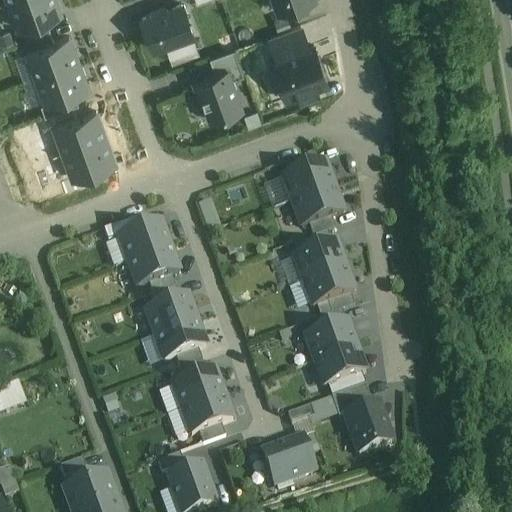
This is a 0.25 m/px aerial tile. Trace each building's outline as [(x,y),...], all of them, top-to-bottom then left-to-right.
[(15,0),(9,2),(19,29),(23,27),(46,19),(60,14),(55,0),(15,0)] [(274,0),(279,11),(309,0),(274,0)] [(182,4),(142,19),(154,50),(166,46),(167,50),(182,44),(181,41),(193,36),(182,4)] [(27,38),(50,30),(46,19),(23,27),(27,38)] [(270,36),(278,58),(308,47),(300,25),(270,36)] [(31,49),(54,41),(50,30),(27,38),(31,49)] [(31,49),(27,50),(37,77),(77,62),(68,36),(54,41),(31,49)] [(308,47),(278,58),(272,60),(286,98),(299,93),(301,97),(316,91),(315,88),(328,83),(314,45),(308,47)] [(229,67),(232,77),(243,74),(234,49),(211,57),(216,72),(229,67)] [(37,77),(46,104),(74,94),(87,89),(77,62),(37,77)] [(216,72),(191,81),(198,99),(201,98),(209,121),(244,109),(232,77),(229,67),(216,72)] [(78,105),(74,94),(46,104),(41,106),(45,117),(78,105)] [(51,126),(72,182),(118,165),(98,109),(51,126)] [(289,178),(311,170),(307,159),(285,167),(289,178)] [(289,178),(283,180),(292,206),(334,191),(324,165),(311,170),(289,178)] [(334,191),(292,206),(302,231),(308,229),(331,221),(343,216),(334,191)] [(215,201),(202,205),(212,233),(224,229),(215,201)] [(118,240),(140,232),(136,221),(104,232),(108,244),(118,240)] [(308,229),(312,241),(327,236),(335,233),(331,221),(308,229)] [(140,232),(118,240),(128,267),(170,252),(161,225),(140,232)] [(298,258),(331,246),(327,236),(312,241),(294,248),(298,258)] [(298,258),(294,260),(304,285),(345,271),(335,245),(331,246),(298,258)] [(170,252),(128,267),(137,291),(149,287),(172,279),(179,276),(170,252)] [(345,271),(304,285),(313,311),(317,310),(350,298),(354,296),(345,271)] [(153,298),(176,290),(172,279),(149,287),(153,298)] [(157,309),(180,301),(176,290),(153,298),(157,309)] [(157,309),(146,313),(155,340),(197,325),(187,298),(180,301),(157,309)] [(317,310),(321,321),(343,314),(354,309),(350,298),(317,310)] [(313,337),(347,325),(343,314),(321,321),(309,326),(313,337)] [(197,325),(155,340),(165,365),(176,361),(198,353),(206,351),(197,325)] [(313,337),(305,340),(315,365),(356,350),(347,325),(313,337)] [(356,350),(315,365),(324,391),(327,390),(361,378),(365,376),(356,350)] [(202,364),(198,353),(176,361),(180,372),(202,364)] [(213,372),(172,387),(182,413),(223,398),(213,372)] [(331,401),(365,389),(361,378),(327,390),(331,401)] [(344,418),(372,408),(365,389),(331,401),(339,421),(344,419),(344,418)] [(223,398),(182,413),(192,439),(199,437),(221,428),(233,424),(223,398)] [(372,408),(344,418),(344,419),(359,458),(393,446),(378,406),(372,408)] [(313,420),(310,409),(287,417),(291,428),(313,420)] [(225,439),(221,428),(199,437),(203,448),(225,439)] [(303,441),(262,456),(274,490),(315,475),(303,441)] [(184,468),(180,456),(157,464),(162,476),(184,468)] [(86,472),(82,461),(60,469),(64,480),(86,472)] [(202,467),(179,475),(179,476),(168,480),(179,511),(204,511),(216,508),(202,467)] [(9,470),(0,473),(0,488),(1,489),(5,500),(18,495),(9,470)] [(63,491),(70,511),(88,511),(115,502),(105,475),(63,491)] [(118,511),(115,502),(88,511),(118,511)]
